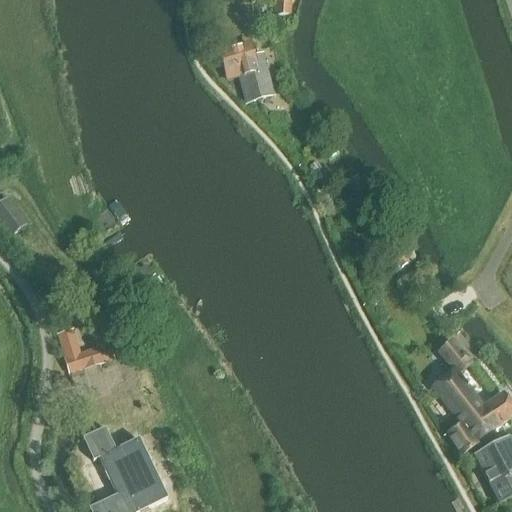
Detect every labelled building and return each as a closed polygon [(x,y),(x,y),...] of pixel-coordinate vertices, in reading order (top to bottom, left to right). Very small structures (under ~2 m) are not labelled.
[(272,0),(272,18),(289,19),(290,0),(272,0)] [(239,7),(239,16),(248,17),(248,8),(239,7)] [(246,107),(272,100),(261,57),(252,60),(248,47),(219,56),(227,82),(238,79),(246,107)] [(357,179),(348,185),(356,196),(364,191),(357,179)] [(6,201),(0,205),(0,225),(10,239),(26,228),(6,201)] [(377,209),(368,214),(374,223),(382,218),(377,209)] [(407,248),(385,260),(393,273),(400,268),(401,270),(408,266),(408,265),(415,261),(407,248)] [(106,340),(94,343),(97,351),(108,348),(106,340)] [(472,447),(511,421),(511,414),(502,398),(481,411),(456,377),(468,367),(450,345),(437,356),(454,375),(432,391),(459,428),(445,436),(459,460),(474,450),(472,447)] [(106,429),(85,441),(97,462),(102,459),(121,495),(95,509),(97,511),(142,511),(173,495),(140,437),(118,449),(106,429)] [(511,439),(474,461),(501,508),(511,501),(511,439)]
